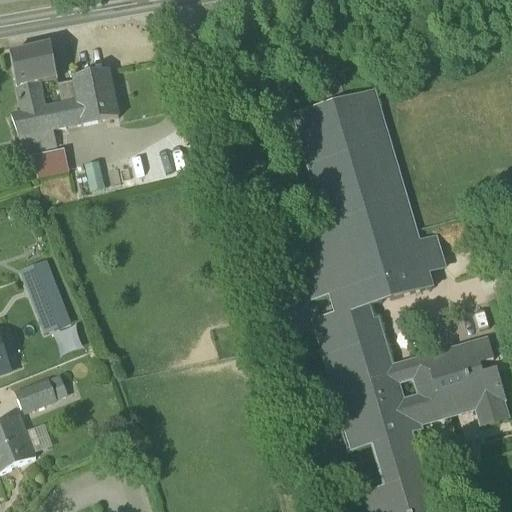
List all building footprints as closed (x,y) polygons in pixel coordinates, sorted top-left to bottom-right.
[(11,59),(17,94),(40,89),(57,85),(51,50),(11,59)] [(73,86),(78,106),(82,130),(119,123),(109,75),(106,76),(73,83),(73,86)] [(58,89),(62,109),(78,106),(73,86),(58,89)] [(45,113),(40,89),(17,94),(21,118),(45,113)] [(324,322),(353,422),(394,410),(385,382),(364,312),(369,310),(430,292),(426,278),(443,273),(434,244),(418,249),(413,232),(373,97),(295,120),(327,231),(290,242),(309,307),(333,299),(338,318),(324,322)] [(53,136),(82,130),(78,106),(62,109),(45,113),(21,118),(11,121),(19,143),(53,136)] [(53,136),(19,143),(24,158),(56,151),(53,136)] [(65,154),(33,160),(38,185),(70,178),(65,154)] [(107,196),(100,168),(85,171),(92,199),(107,196)] [(45,269),(23,277),(46,336),(68,328),(45,269)] [(374,325),(369,310),(364,312),(385,382),(428,370),(427,368),(489,349),(487,343),(393,372),(378,323),(374,325)] [(314,325),(344,425),(353,422),(324,322),(314,325)] [(63,360),(84,353),(77,331),(56,338),(63,360)] [(0,378),(9,375),(0,347),(0,378)] [(385,382),(394,410),(402,440),(407,439),(408,440),(412,439),(422,436),(421,433),(416,416),(444,407),(446,414),(473,407),(476,417),(481,433),(509,424),(500,396),(502,396),(496,375),(482,379),(479,369),(493,364),(489,349),(427,368),(428,370),(385,382)] [(60,381),(47,386),(54,405),(67,400),(60,381)] [(17,398),(25,417),(54,405),(47,386),(17,398)] [(0,408),(0,423),(12,419),(7,406),(0,408)] [(444,407),(416,416),(421,433),(476,417),(473,407),(446,414),(444,407)] [(420,483),(408,440),(407,439),(402,440),(394,410),(353,422),(344,425),(353,457),(371,451),(377,450),(390,492),(384,494),(366,499),(363,489),(354,491),(357,502),(331,510),(331,511),(438,511),(429,481),(425,482),(420,483)] [(0,426),(0,477),(35,462),(34,459),(25,435),(19,419),(0,426)] [(45,427),(25,435),(34,459),(54,451),(45,427)] [(425,482),(412,439),(408,440),(420,483),(425,482)] [(390,492),(377,450),(371,451),(384,494),(390,492)]
